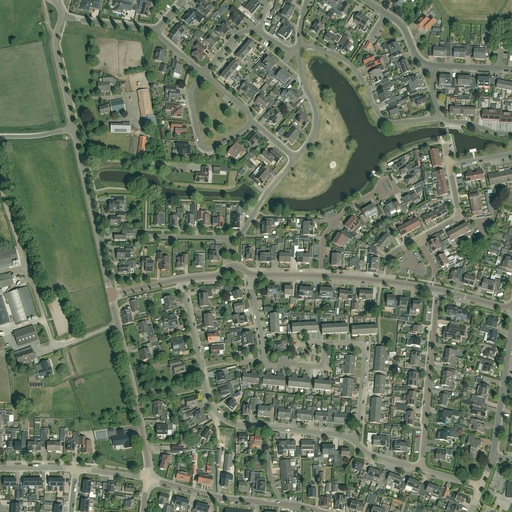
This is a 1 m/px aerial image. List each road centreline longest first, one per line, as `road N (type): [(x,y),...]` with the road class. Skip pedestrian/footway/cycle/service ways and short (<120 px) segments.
road 1 (residential): [(267,428),(229,424),(210,407),(179,280)]
road 2 (residential): [(146,477),(109,295)]
road 3 (residential): [(421,471),(437,289)]
road 4 (residential): [(439,118),(384,120),(347,64),(298,47)]
road 5 (residential): [(109,295),(72,129)]
road 6 (residential): [(281,503),(217,497),(146,477)]
road 7 (residential): [(253,121),(199,146),(189,108),(201,74)]
road 8 (residential): [(351,440),(363,345),(324,343)]
